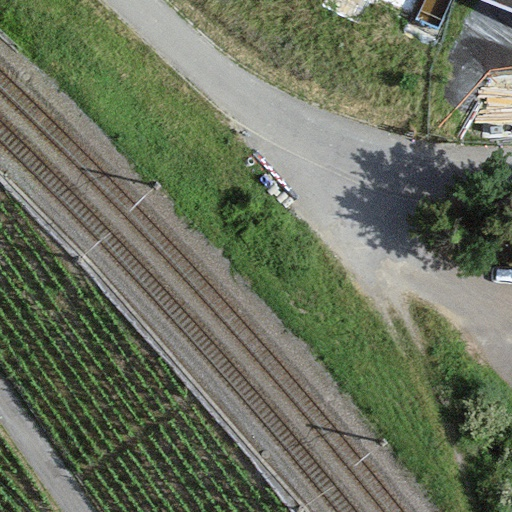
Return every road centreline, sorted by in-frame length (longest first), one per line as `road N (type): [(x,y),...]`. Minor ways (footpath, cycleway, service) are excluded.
road 1 (unclassified): [(135,0),(250,99),(337,142),(403,163),(511,169)]
road 2 (track): [(79,511),(0,395)]
